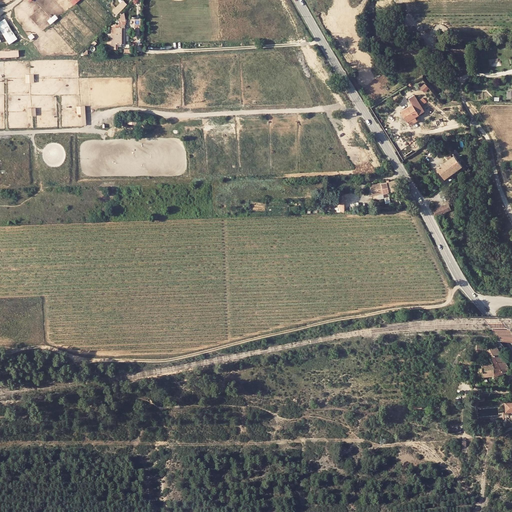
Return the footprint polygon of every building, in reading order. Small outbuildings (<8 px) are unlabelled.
[(122,0),(112,10),(117,15),(128,4),(124,0),(122,0)] [(0,20),(0,27),(9,44),(18,39),(5,18),(0,20)] [(125,32),(125,27),(121,27),(115,28),(112,28),(112,33),(111,33),(111,43),(108,43),(108,48),(116,49),(116,43),(122,43),(122,32),(125,32)] [(26,82),(35,82),(34,73),(26,74),(26,82)] [(420,87),(425,92),(430,87),(425,83),(420,87)] [(413,107),(419,103),(413,94),(407,98),(412,105),(401,112),(407,121),(418,114),(413,107)] [(413,107),(418,114),(424,110),(419,103),(413,107)] [(82,125),(87,124),(85,105),(77,106),(77,114),(81,114),(82,125)] [(29,115),(37,115),(36,107),(28,107),(29,115)] [(454,156),(452,157),(449,160),(438,168),(445,178),(462,166),(454,156)] [(398,190),(396,185),(396,182),(395,181),(389,182),(387,182),(389,192),(398,190)] [(383,193),(381,183),(370,185),(372,195),(383,193)] [(448,203),(434,210),(436,216),(437,216),(444,213),(451,209),(448,203)] [(476,351),(487,353),(486,350),(487,350),(487,346),(477,344),(476,351)] [(490,358),(495,356),(504,373),(509,371),(511,371),(501,353),(497,347),(494,348),(493,348),(490,348),(490,349),(487,350),(486,350),(487,353),(490,358)] [(495,376),(504,373),(495,356),(490,358),(493,363),(495,376)] [(478,372),(478,377),(489,376),(488,363),(482,364),(482,368),(480,368),(480,372),(478,372)]
